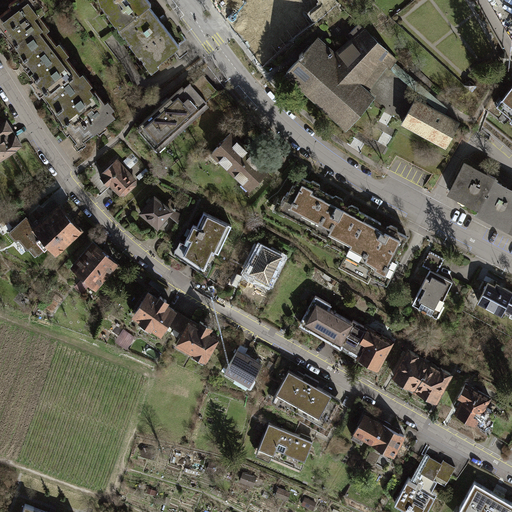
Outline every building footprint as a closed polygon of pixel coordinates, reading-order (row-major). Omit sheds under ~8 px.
[(15,44),(20,51),(46,31),(50,28),(44,21),(40,15),(42,13),(38,8),(43,4),(39,0),(21,0),(20,1),(19,0),(13,0),(9,4),(11,7),(0,15),(0,19),(2,22),(0,23),(0,25),(6,34),(5,35),(13,46),(15,44)] [(67,0),(39,0),(43,4),(38,8),(42,13),(40,15),(44,21),(69,2),(67,0)] [(150,3),(147,0),(104,0),(105,2),(102,4),(107,12),(111,10),(115,16),(112,19),(119,28),(122,25),(147,5),(150,3)] [(242,0),(225,15),(249,43),(273,23),(253,0),(242,0)] [(284,0),(299,24),(319,12),(311,0),(284,0)] [(178,45),(147,5),(122,25),(127,31),(124,33),(130,42),(133,39),(140,48),(137,50),(144,59),(146,57),(152,65),(178,45)] [(300,56),(286,72),(300,85),(300,87),(345,128),(372,98),(366,91),(384,66),(388,69),(393,62),(396,59),(365,30),(363,30),(358,24),(348,33),(353,38),(334,52),(319,39),(313,44),(312,43),(310,45),(303,53),(302,52),(299,55),(300,56)] [(36,77),(41,83),(69,61),(65,56),(68,54),(64,48),(60,50),(46,31),(20,51),(18,52),(23,58),(21,59),(28,69),(26,70),(33,79),(36,77)] [(56,110),(61,115),(93,91),(90,87),(92,85),(87,78),(84,81),(69,61),(41,83),(39,84),(43,90),(40,92),(47,100),(45,102),(53,112),(56,110)] [(409,61),(405,66),(437,94),(440,90),(409,61)] [(448,108),(393,62),(388,69),(406,84),(436,108),(435,110),(444,115),(448,108)] [(203,74),(191,85),(206,101),(218,90),(203,74)] [(472,79),(466,85),(472,90),(477,85),(472,79)] [(206,101),(191,85),(190,83),(171,100),(168,98),(162,104),(164,106),(138,129),(154,148),(206,101)] [(511,84),(495,106),(511,119),(511,84)] [(81,138),(84,141),(115,117),(110,110),(114,108),(107,100),(104,103),(95,90),(93,91),(61,115),(72,130),(69,132),(76,141),(81,138)] [(435,110),(416,99),(403,122),(446,146),(458,123),(444,115),(435,110)] [(6,120),(0,123),(0,156),(21,144),(6,120)] [(241,123),(231,134),(238,140),(248,129),(241,123)] [(237,141),(238,140),(231,134),(230,133),(212,152),(250,187),(268,168),(267,168),(260,161),(259,162),(237,141)] [(270,150),(260,161),(267,168),(277,157),(270,150)] [(116,159),(101,173),(103,175),(101,178),(107,184),(110,182),(120,193),(124,194),(134,184),(134,179),(116,159)] [(486,175),(463,164),(449,191),(471,202),(470,205),(479,209),(494,180),(496,177),(487,173),(486,175)] [(295,215),(310,222),(325,192),(326,191),(319,187),(320,186),(320,183),(312,179),(309,181),(300,176),(295,186),(293,184),(286,196),(283,195),(278,205),(286,210),(284,213),(293,218),(295,215)] [(501,184),(494,180),(479,209),(478,211),(506,226),(511,214),(511,192),(500,186),(501,184)] [(338,247),(346,252),(366,215),(359,211),(358,207),(351,203),(348,205),(347,206),(341,203),(342,201),(342,198),(336,194),(332,196),(325,192),(310,222),(326,231),(324,236),(340,245),(338,247)] [(157,226),(171,210),(164,205),(154,196),(151,199),(149,197),(145,201),(148,203),(141,211),(157,226)] [(42,207),(49,214),(59,206),(52,198),(42,207)] [(169,199),(164,205),(171,210),(176,205),(169,199)] [(80,229),(59,206),(49,214),(35,227),(26,217),(9,232),(15,239),(17,237),(33,256),(48,243),(55,251),(80,229)] [(192,223),(180,250),(197,262),(200,257),(207,260),(212,250),(218,252),(231,225),(203,211),(197,224),(192,223)] [(381,222),(366,215),(346,252),(359,258),(357,261),(368,267),(366,271),(376,276),(378,272),(385,276),(389,269),(393,271),(398,260),(395,258),(407,236),(397,231),(398,227),(391,223),(387,225),(386,227),(380,223),(381,222)] [(95,284),(106,272),(115,262),(93,241),(72,263),(95,284)] [(253,260),(247,273),(265,281),(267,277),(270,279),(281,257),(260,246),(257,253),(255,252),(252,259),(253,260)] [(422,265),(430,269),(436,272),(444,258),(429,251),(422,265)] [(122,267),(115,262),(106,272),(112,278),(122,267)] [(452,280),(436,272),(430,269),(412,302),(421,307),(420,308),(425,311),(426,309),(435,314),(452,280)] [(488,284),(479,301),(501,313),(503,309),(511,292),(496,284),(494,287),(488,284)] [(148,292),(134,312),(141,317),(140,319),(150,325),(151,324),(160,330),(165,322),(174,309),(165,303),(167,300),(160,295),(158,298),(148,292)] [(511,292),(503,309),(511,313),(511,292)] [(315,296),(301,322),(340,344),(341,341),(352,322),(327,308),(330,304),(315,296)] [(53,297),(47,307),(52,310),(58,301),(53,297)] [(182,314),(174,309),(165,322),(174,327),(182,314)] [(190,319),(182,314),(174,327),(182,332),(190,319)] [(182,332),(176,342),(193,351),(191,353),(203,360),(218,335),(210,330),(211,327),(200,321),(198,324),(190,319),(182,332)] [(352,322),(341,341),(359,351),(357,354),(378,366),(392,341),(368,327),(368,328),(353,320),(352,322)] [(122,329),(114,324),(110,329),(118,335),(122,329)] [(116,342),(128,349),(133,339),(122,332),(116,342)] [(240,344),(224,372),(234,377),(236,374),(250,382),(261,363),(244,353),(247,348),(240,344)] [(393,375),(414,387),(429,362),(417,355),(418,354),(408,349),(393,375)] [(414,387),(436,400),(451,373),(440,367),(440,368),(429,362),(414,387)] [(273,396),(294,408),(309,381),(288,369),(273,396)] [(341,399),(309,381),(294,408),(315,420),(318,414),(329,420),(341,399)] [(466,383),(458,396),(462,398),(455,410),(487,428),(494,416),(489,413),(491,409),(487,407),(487,408),(484,406),(490,396),(466,383)] [(365,437),(373,442),(385,420),(364,409),(357,421),(359,423),(352,435),(362,441),(365,437)] [(380,451),(391,457),(404,435),(398,432),(400,429),(397,427),(395,430),(390,426),(391,424),(385,420),(373,442),(382,447),(380,451)] [(312,440),(268,422),(257,449),(301,467),(312,440)] [(423,457),(410,478),(416,481),(422,472),(420,471),(428,457),(419,452),(418,454),(423,457)] [(420,471),(422,472),(433,478),(436,473),(447,480),(455,466),(443,459),(441,462),(429,455),(428,457),(420,471)] [(436,480),(433,478),(422,472),(416,481),(410,478),(408,477),(394,502),(411,511),(424,511),(434,496),(429,493),(436,480)] [(244,473),(242,482),(256,485),(258,476),(244,473)] [(479,480),(472,492),(483,498),(490,486),(479,480)] [(508,511),(483,498),(472,492),(460,511),(508,511)] [(48,511),(25,503),(21,511),(48,511)]
